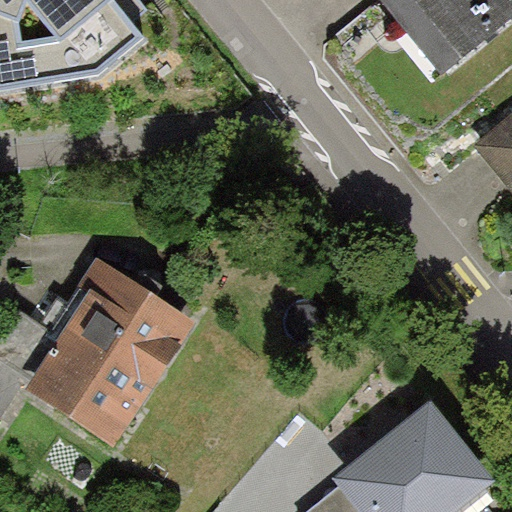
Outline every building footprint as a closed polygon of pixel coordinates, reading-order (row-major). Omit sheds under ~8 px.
[(0,0),(0,95),(103,79),(148,44),(132,22),(148,11),(139,0),(0,0)] [(511,19),(511,0),(378,0),(440,77),(511,19)] [(511,117),(511,118),(475,149),(511,195),(511,117)] [(19,311),(0,340),(0,366),(24,383),(30,387),(25,394),(112,452),(196,327),(99,262),(67,308),(58,302),(48,316),(41,326),(19,311)] [(0,418),(24,383),(0,366),(0,418)] [(463,511),(496,487),(432,405),(333,482),(339,490),(356,511),(463,511)] [(356,511),(339,490),(311,511),(356,511)]
